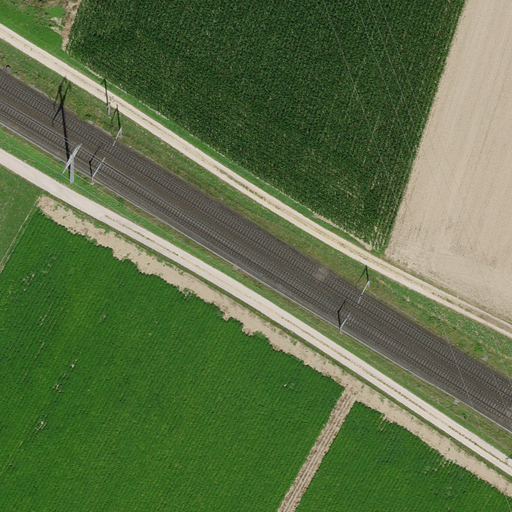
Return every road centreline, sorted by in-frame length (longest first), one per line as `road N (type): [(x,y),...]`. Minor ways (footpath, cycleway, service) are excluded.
road 1 (track): [(0,30),(354,246),(511,332)]
road 2 (track): [(0,167),(511,468)]
